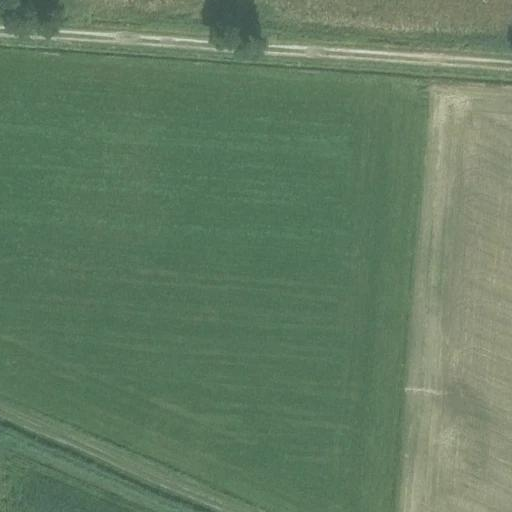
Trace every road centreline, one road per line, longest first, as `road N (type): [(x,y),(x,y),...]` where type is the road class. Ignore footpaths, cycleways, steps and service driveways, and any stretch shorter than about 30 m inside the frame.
road 1 (track): [(0,33),(511,66)]
road 2 (track): [(0,412),(229,511)]
